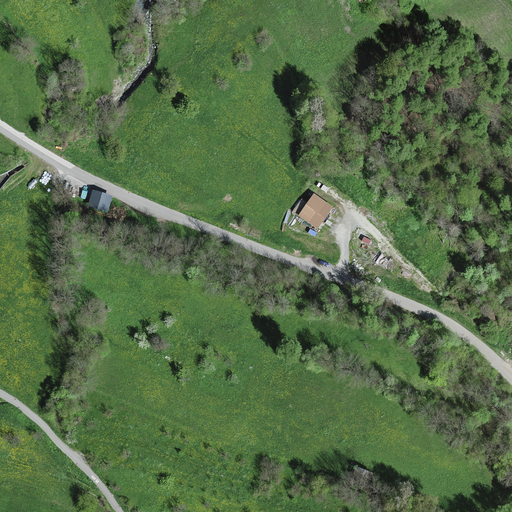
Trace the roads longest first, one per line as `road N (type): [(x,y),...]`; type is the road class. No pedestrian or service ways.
road 1 (unclassified): [(0,125),(165,213),(422,310),(511,377)]
road 2 (unclassified): [(0,393),(36,418),(119,511)]
